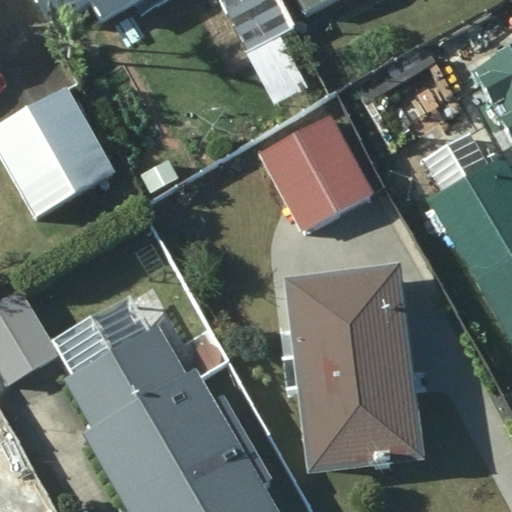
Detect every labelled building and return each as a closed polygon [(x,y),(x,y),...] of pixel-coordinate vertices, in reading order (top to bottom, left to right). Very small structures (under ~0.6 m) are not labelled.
[(31,0),(47,30),(93,6),(101,22),(141,0),(31,0)] [(297,33),(278,0),(215,0),(246,59),(297,33)] [(342,0),(294,0),(305,20),(342,0)] [(300,101),(271,49),(237,67),(266,120),(300,101)] [(511,52),(473,72),(511,147),(511,52)] [(453,103),(426,61),(387,86),(414,128),(453,103)] [(117,173),(67,91),(0,129),(0,158),(35,221),(117,173)] [(375,199),(332,117),(259,154),(303,236),(375,199)] [(440,197),(428,204),(511,348),(511,171),(505,160),(491,169),(473,134),(422,164),(440,197)] [(426,466),(399,269),(283,282),(307,482),(426,466)] [(59,359),(24,297),(0,310),(0,380),(5,389),(59,359)] [(275,511),(196,372),(187,377),(158,328),(151,332),(131,298),(54,342),(73,375),(63,381),(91,430),(83,435),(127,511),(275,511)] [(23,511),(2,474),(0,475),(0,511),(23,511)]
